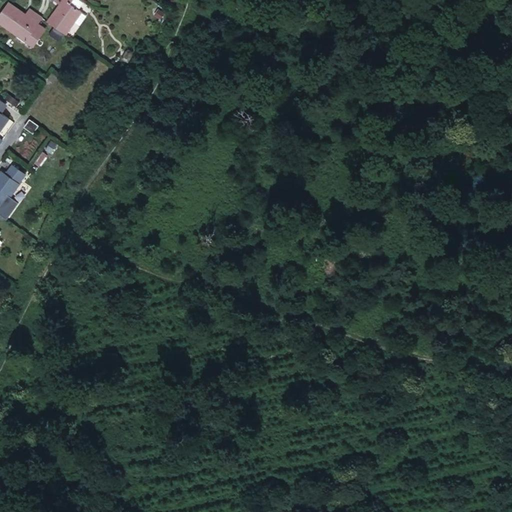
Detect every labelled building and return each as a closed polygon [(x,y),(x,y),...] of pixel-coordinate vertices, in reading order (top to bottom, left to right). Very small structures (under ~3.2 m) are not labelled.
[(64,5),(51,22),(68,33),(84,10),(75,3),(76,0),(57,0),(57,1),(64,5)] [(10,1),(0,15),(0,20),(29,40),(45,18),(31,8),(27,13),(10,1)] [(0,143),(5,137),(0,133),(0,128),(10,115),(0,107),(0,143)] [(31,117),(25,125),(34,132),(40,123),(31,117)] [(53,150),(59,142),(55,140),(50,148),(53,150)] [(27,172),(14,163),(8,171),(21,180),(27,172)] [(0,210),(9,197),(21,180),(8,171),(5,169),(0,176),(0,210)] [(9,197),(0,210),(4,213),(13,200),(9,197)]
